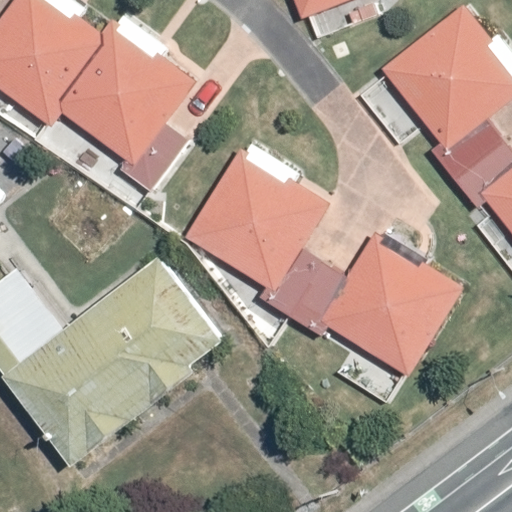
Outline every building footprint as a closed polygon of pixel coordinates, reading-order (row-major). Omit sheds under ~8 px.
[(69,0),(16,0),(0,22),(0,81),(58,124),(69,110),(140,162),(203,78),(119,17),(109,29),(69,0)] [(349,0),(303,0),(309,16),(349,0)] [(511,101),(511,54),(472,3),(391,66),(454,147),(511,101)] [(247,146),(192,236),(280,289),(335,199),(247,146)] [(511,170),(488,189),(511,219),(511,170)] [(380,230),(325,320),(414,374),(469,284),(380,230)] [(229,336),(169,254),(69,326),(26,268),(0,286),(0,318),(7,328),(0,332),(0,350),(80,461),(207,370),(199,358),(229,336)]
